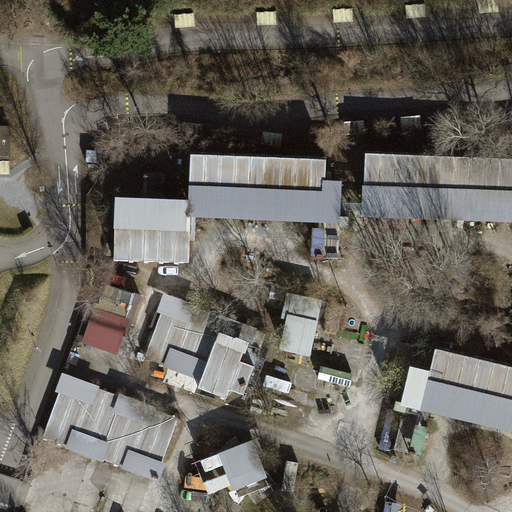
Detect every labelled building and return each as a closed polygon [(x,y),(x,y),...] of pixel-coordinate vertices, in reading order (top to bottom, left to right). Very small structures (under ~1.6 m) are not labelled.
[(427,2),(407,4),(408,16),(429,15),(427,2)] [(355,7),(335,7),(336,20),(355,20),(355,7)] [(278,9),(258,9),(258,22),(278,21),(278,9)] [(195,10),(176,12),(177,25),(196,23),(195,10)] [(424,127),(422,113),(403,116),(405,129),(424,127)] [(366,119),(346,120),(347,134),(367,133),(366,119)] [(204,122),(184,121),(183,134),(203,136),(204,122)] [(16,130),(0,129),(0,165),(16,165),(16,130)] [(264,130),(263,141),(283,143),(284,132),(264,130)] [(322,158),(186,153),(184,203),(320,208),(321,179),(322,158)] [(511,159),(366,154),(363,220),(511,225),(511,159)] [(341,179),(321,179),(320,208),(320,217),(339,218),(341,179)] [(184,261),(186,211),(111,209),(109,258),(184,261)] [(344,226),(344,218),(339,218),(320,217),(319,257),(334,257),(335,226),(344,226)] [(112,350),(122,319),(130,292),(101,283),(93,309),(88,308),(78,339),(112,350)] [(318,299),(288,293),(276,346),(306,353),(318,299)] [(338,304),(326,301),(319,331),(331,334),(338,304)] [(140,357),(239,394),(262,333),(191,307),(186,320),(158,310),(140,357)] [(418,345),(410,344),(407,359),(414,361),(418,345)] [(511,366),(431,347),(419,395),(511,417),(511,366)] [(84,400),(56,389),(39,436),(123,468),(129,454),(157,464),(174,417),(89,386),(84,400)] [(390,407),(399,410),(401,401),(392,399),(390,407)] [(399,410),(390,448),(405,452),(414,413),(399,410)] [(252,450),(258,448),(254,437),(236,443),(231,436),(225,439),(225,435),(206,437),(206,440),(203,436),(193,443),(203,456),(197,459),(201,470),(210,467),(215,475),(208,478),(181,474),(180,487),(203,490),(204,492),(223,485),(228,493),(238,486),(235,481),(245,476),(256,492),(266,485),(257,472),(261,470),(256,459),(252,450)] [(272,453),(262,461),(282,484),(291,476),(272,453)] [(391,511),(393,502),(381,500),(379,511),(391,511)]
